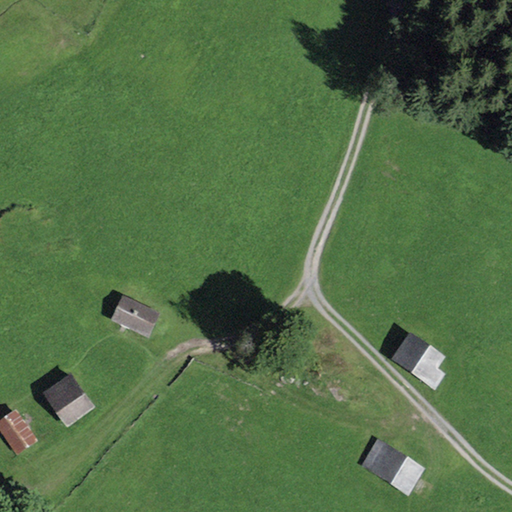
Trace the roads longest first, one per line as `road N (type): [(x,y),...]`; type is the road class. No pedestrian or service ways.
road 1 (track): [(0,493),(104,422),(180,350),(248,333),(306,284),(389,52),(393,0)]
road 2 (track): [(306,284),(461,444),(511,472)]
